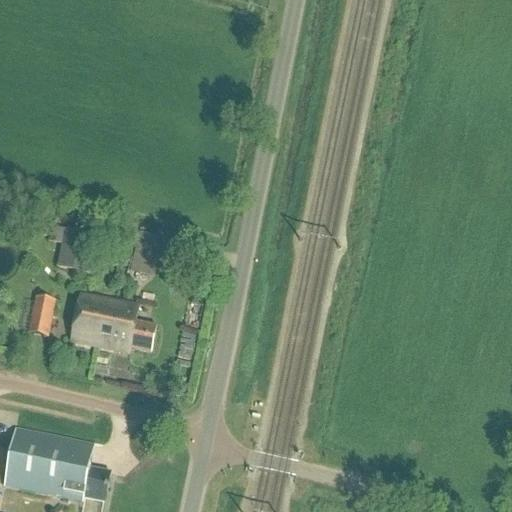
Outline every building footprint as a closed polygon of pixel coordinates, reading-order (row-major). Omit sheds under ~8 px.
[(90,278),(98,239),(51,230),(48,245),(61,247),(57,272),(90,278)] [(133,257),(129,275),(149,279),(153,261),(133,257)] [(120,322),(123,306),(80,298),(70,345),(99,351),(102,332),(113,335),(116,321),(120,322)] [(51,341),(58,305),(37,301),(30,337),(51,341)] [(102,332),(99,351),(130,357),(131,353),(152,357),(157,331),(136,327),(140,310),(123,306),(120,322),(116,321),(113,335),(102,332)] [(105,505),(111,475),(90,471),(95,448),(16,433),(5,490),(83,506),(84,501),(105,505)]
